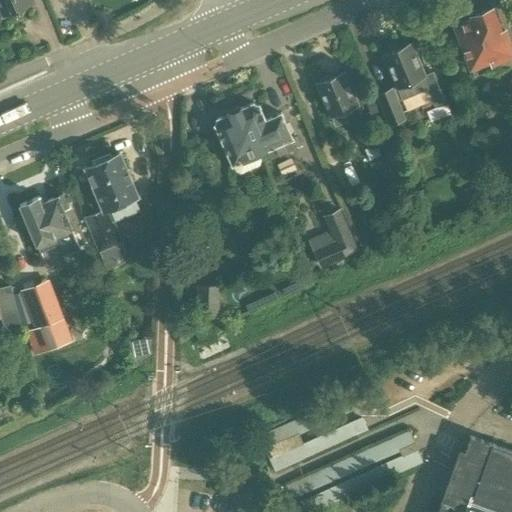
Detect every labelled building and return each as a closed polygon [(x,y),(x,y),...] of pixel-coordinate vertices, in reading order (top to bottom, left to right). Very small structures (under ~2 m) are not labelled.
[(33,3),(31,0),(0,0),(0,10),(2,11),(3,16),(33,3)] [(490,7),(472,14),(471,10),(467,9),(455,14),(453,17),(456,24),(455,24),(475,74),(495,66),(497,71),(511,64),(511,47),(504,28),(500,30),(490,7)] [(412,43),(409,44),(384,55),(402,99),(415,94),(430,88),(424,75),(426,75),(412,43)] [(363,116),(344,72),(318,83),(336,126),(347,121),(348,123),(363,116)] [(392,88),(377,94),(390,124),(405,117),(392,88)] [(229,113),(218,118),(216,118),(217,119),(214,124),(214,125),(215,125),(230,163),(231,165),(232,164),(234,169),(239,172),(258,164),(259,158),(257,152),(273,145),(277,154),(292,147),(289,139),(291,138),(292,138),(292,137),(281,114),(281,113),(280,113),(280,114),(264,120),(259,106),(259,105),(258,105),(253,103),(251,103),(252,104),(240,109),(240,108),(239,108),(239,109),(238,109),(238,110),(231,112),(230,112),(229,112),(229,113)] [(120,152),(118,152),(118,153),(86,167),(85,166),(84,167),(101,211),(85,218),(99,252),(122,242),(113,221),(115,220),(109,207),(136,196),(137,196),(138,196),(138,194),(137,194),(130,178),(131,178),(128,169),(127,169),(120,154),(121,153),(120,152)] [(39,196),(19,205),(44,264),(61,257),(63,262),(71,258),(69,254),(80,249),(64,210),(69,208),(63,194),(42,203),(39,196)] [(352,249),(346,234),(336,208),(321,215),(331,241),(309,250),(315,264),(352,249)] [(353,225),(366,255),(379,249),(365,220),(353,225)] [(278,262),(283,273),(298,266),(293,255),(278,262)] [(52,278),(40,283),(18,290),(32,329),(77,313),(66,280),(54,284),(52,278)] [(21,326),(13,292),(11,284),(0,286),(0,313),(4,330),(21,326)] [(196,313),(217,314),(218,285),(197,285),(196,313)] [(151,340),(130,343),(137,363),(151,355),(151,340)] [(337,400),(313,410),(257,435),(273,471),(274,471),(305,457),(354,435),(337,400)] [(290,511),(303,511),(343,497),(423,461),(410,430),(280,487),(287,501),(290,511)] [(511,511),(511,449),(469,434),(463,450),(457,448),(435,511),(511,511)]
